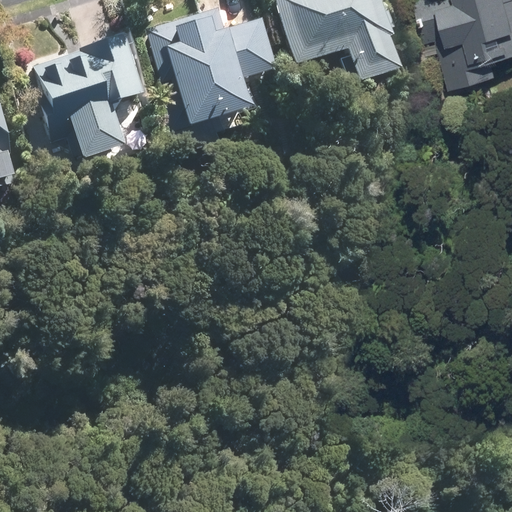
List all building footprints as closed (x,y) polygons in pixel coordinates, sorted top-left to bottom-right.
[(372,0),(277,0),(295,57),(348,41),(359,77),(393,67),(372,0)] [(511,0),(430,0),(441,35),(449,33),(464,81),(511,66),(511,0)] [(212,12),(149,31),(161,73),(172,70),(187,118),(246,101),(238,74),(267,65),(255,24),(219,35),(212,12)] [(119,38),(32,65),(55,137),(72,131),(79,153),(118,141),(105,99),(135,90),(119,38)] [(0,131),(0,182),(13,179),(0,131)]
